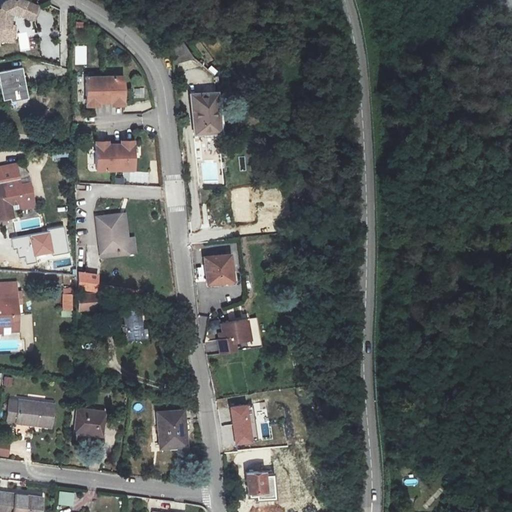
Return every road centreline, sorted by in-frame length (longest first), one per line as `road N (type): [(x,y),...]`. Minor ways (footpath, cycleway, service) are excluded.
road 1 (unclassified): [(67,0),(130,38),(159,86),(216,495)]
road 2 (tertiary): [(346,0),(359,70),(368,236),(371,511)]
road 3 (residential): [(0,467),(216,495)]
